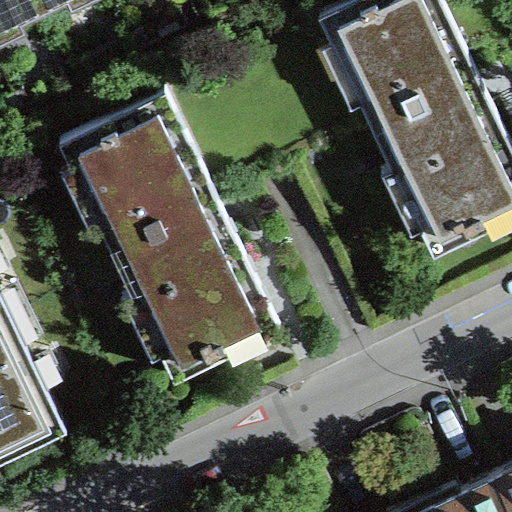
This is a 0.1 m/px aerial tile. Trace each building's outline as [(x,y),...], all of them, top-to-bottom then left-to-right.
[(0,0),(0,14),(29,0),(0,0)] [(511,136),(446,0),(333,0),(320,6),(434,244),(458,232),(511,206),(511,136)] [(196,359),(280,318),(166,80),(61,131),(175,369),(196,359)] [(0,464),(66,433),(0,293),(0,464)] [(496,464),(511,497),(511,455),(509,457),(496,464)] [(511,511),(511,497),(496,464),(459,481),(455,473),(430,485),(422,490),(432,511),(511,511)] [(387,506),(390,511),(432,511),(422,490),(387,506)]
